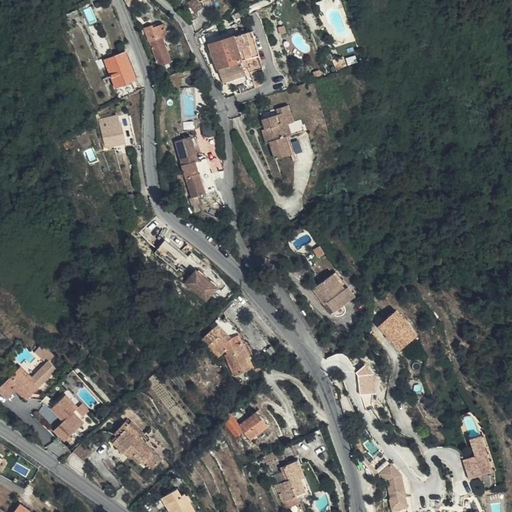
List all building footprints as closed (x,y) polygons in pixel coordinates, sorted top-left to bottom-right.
[(189,0),(187,2),(195,14),(203,8),(197,0),(189,0)] [(61,18),(64,24),(73,20),(79,16),(76,10),(61,18)] [(64,24),(66,28),(70,26),(74,24),(73,20),(64,24)] [(154,28),(153,25),(144,29),(149,42),(150,41),(159,67),(172,62),(163,37),(167,35),(163,24),(154,28)] [(260,55),(252,31),(210,45),(221,78),(245,70),(242,61),(260,55)] [(202,33),(196,36),(195,39),(202,54),(210,51),(202,33)] [(136,79),(125,52),(105,61),(116,88),(136,79)] [(104,67),(101,60),(96,62),(99,69),(104,67)] [(290,111),(289,106),(276,110),(278,115),(284,113),(290,111)] [(294,123),(290,111),(284,113),(288,125),(294,123)] [(276,160),(290,155),(292,154),(287,137),(292,136),(288,125),(284,113),(278,115),(262,120),(266,130),(270,143),(276,160)] [(119,126),(117,117),(100,121),(106,148),(125,143),(121,126),(119,126)] [(266,144),(270,143),(266,130),(261,131),(266,144)] [(209,141),(207,132),(199,133),(202,143),(209,141)] [(195,149),(192,135),(181,137),(184,152),(195,149)] [(61,139),(63,145),(73,142),(70,136),(61,139)] [(287,137),(292,154),(297,153),(292,136),(287,137)] [(191,153),(192,163),(196,162),(196,161),(204,159),(202,150),(191,153)] [(196,162),(192,163),(182,167),(192,198),(206,194),(196,162)] [(214,218),(206,194),(190,199),(197,224),(214,218)] [(127,208),(132,208),(131,204),(134,203),(133,195),(124,196),(126,207),(124,207),(124,211),(128,211),(127,208)] [(149,208),(148,199),(141,200),(142,209),(149,208)] [(346,289),(334,273),(313,289),(326,306),(328,304),(336,313),(356,296),(349,287),(346,289)] [(210,305),(221,292),(200,274),(189,287),(210,305)] [(408,342),(417,334),(409,323),(402,316),(397,311),(386,320),(398,333),(408,342)] [(413,320),(406,312),(402,316),(409,323),(413,320)] [(228,315),(219,324),(201,341),(218,359),(226,351),(231,363),(230,363),(236,376),(251,369),(246,359),(249,357),(252,356),(246,341),(243,343),(242,342),(239,335),(232,337),(241,328),(228,315)] [(380,327),(391,339),(398,333),(386,320),(380,327)] [(401,349),(408,342),(398,333),(391,339),(401,349)] [(471,346),(468,336),(461,338),(464,349),(470,348),(471,346)] [(246,359),(251,369),(254,368),(249,357),(246,359)] [(24,361),(19,366),(32,377),(35,374),(44,382),(45,381),(24,361)] [(351,372),(347,365),(341,369),(345,376),(351,372)] [(32,377),(19,366),(6,380),(16,390),(26,400),(44,382),(35,374),(32,377)] [(417,387),(413,377),(407,379),(411,390),(417,387)] [(16,390),(6,380),(0,385),(0,390),(8,399),(16,390)] [(52,408),(64,421),(71,428),(83,417),(76,410),(77,408),(66,396),(52,408)] [(271,404),(268,407),(279,421),(282,418),(271,404)] [(81,405),(77,408),(76,410),(83,417),(88,412),(81,405)] [(250,421),(240,407),(232,413),(249,435),(256,429),(250,421)] [(268,407),(250,421),(256,429),(261,435),(279,421),(268,407)] [(71,428),(64,421),(54,430),(65,442),(66,441),(68,444),(72,441),(69,439),(75,433),(71,428)] [(113,443),(123,452),(123,453),(127,449),(133,455),(141,463),(151,472),(162,460),(141,439),(145,435),(131,422),(129,424),(126,421),(114,434),(117,438),(113,443)] [(483,429),(472,434),(480,450),(468,456),(476,474),(498,463),(483,429)] [(148,433),(143,437),(160,454),(165,449),(148,433)] [(93,452),(83,442),(74,451),(85,461),(93,452)] [(127,449),(123,453),(129,458),(130,457),(133,455),(127,449)] [(278,459),(274,451),(264,457),(267,464),(278,459)] [(139,465),(141,463),(133,455),(130,457),(139,465)] [(277,486),(284,502),(297,496),(299,499),(312,494),(308,485),(305,486),(302,479),(305,477),(298,461),(281,469),(286,482),(277,486)] [(399,462),(382,466),(393,511),(410,507),(399,462)] [(241,468),(245,477),(251,474),(247,465),(241,468)] [(486,485),(495,483),(492,472),(483,474),(486,485)] [(308,476),(305,477),(302,479),(305,486),(308,485),(311,484),(308,476)] [(181,496),(177,489),(163,498),(170,511),(195,511),(185,494),(181,496)] [(297,496),(284,502),(287,509),(300,503),(299,499),(297,496)]
